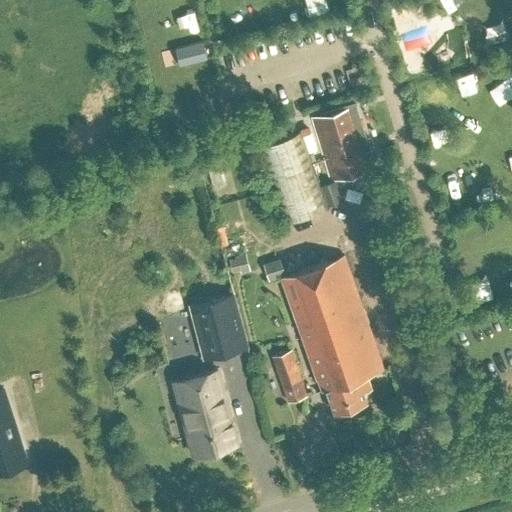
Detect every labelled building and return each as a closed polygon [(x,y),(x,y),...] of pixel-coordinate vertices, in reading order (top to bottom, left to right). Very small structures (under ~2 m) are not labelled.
[(305,0),(310,18),(338,10),(335,0),(305,0)] [(278,3),(254,6),(256,26),(280,23),(278,3)] [(511,13),(498,17),(502,34),(511,31),(511,13)] [(434,110),(450,106),(445,85),(429,89),(434,110)] [(311,116),(330,179),(371,166),(367,154),(372,153),(356,99),(321,110),(322,112),(311,116)] [(320,183),(303,128),(258,143),(277,200),(268,203),(275,223),(343,201),(336,178),(320,183)] [(243,188),(232,160),(220,165),(231,193),(243,188)] [(460,214),(485,213),(484,185),(459,187),(460,214)] [(371,387),(366,373),(384,367),(344,251),(284,271),(279,273),(314,374),(317,373),(323,389),(330,387),(338,410),(369,400),(365,388),(371,387)] [(255,253),(237,255),(238,270),(256,268),(255,253)] [(279,255),(264,261),(269,276),(279,273),(284,271),(279,255)] [(189,303),(203,355),(247,343),(233,291),(189,303)] [(180,347),(180,359),(195,360),(195,347),(180,347)] [(288,400),(308,393),(292,347),(272,354),(288,400)] [(0,429),(20,423),(19,420),(18,415),(1,359),(0,359),(0,429)] [(193,452),(237,441),(216,365),(172,377),(193,452)] [(233,415),(244,413),(240,394),(229,396),(233,415)] [(236,422),(242,441),(251,438),(245,419),(236,422)]
